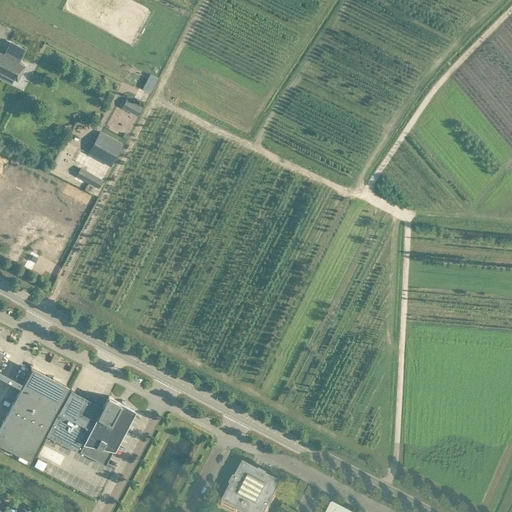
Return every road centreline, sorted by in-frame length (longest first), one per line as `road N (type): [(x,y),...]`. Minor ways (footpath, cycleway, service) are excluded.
road 1 (secondary): [(424,511),(236,412)]
road 2 (secondary): [(173,379),(0,284)]
road 3 (unclassified): [(0,315),(164,397)]
road 4 (unclassified): [(227,430),(380,511)]
road 5 (residential): [(164,397),(104,511)]
